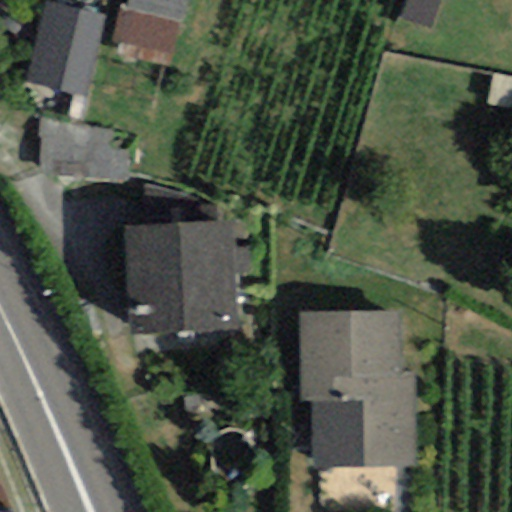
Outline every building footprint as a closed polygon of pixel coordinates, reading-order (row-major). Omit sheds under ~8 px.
[(179,24),(184,0),(128,0),(126,13),(179,24)] [(432,27),(439,0),(406,0),(401,18),(432,27)] [(106,19),(44,5),(26,85),(87,99),(106,19)] [(173,53),(179,24),(126,13),(118,11),(112,40),(123,43),(120,56),(170,67),(173,53)] [(115,134),(39,119),(39,174),(126,183),(130,153),(113,150),(115,134)] [(237,329),(230,222),(123,229),(130,336),(237,329)] [(413,375),(400,375),(399,314),(300,314),(301,401),(313,401),(314,468),(414,468),(413,375)] [(0,511),(12,511),(0,488),(0,511)]
